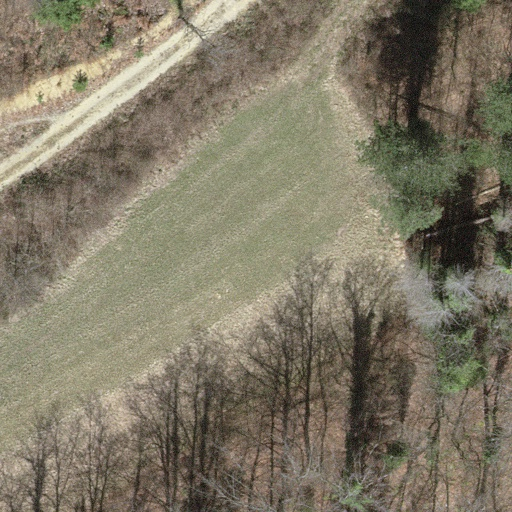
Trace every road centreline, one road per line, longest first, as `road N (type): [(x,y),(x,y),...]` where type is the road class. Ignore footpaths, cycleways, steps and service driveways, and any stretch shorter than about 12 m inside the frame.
road 1 (track): [(231,0),(0,177)]
road 2 (track): [(365,0),(293,111)]
